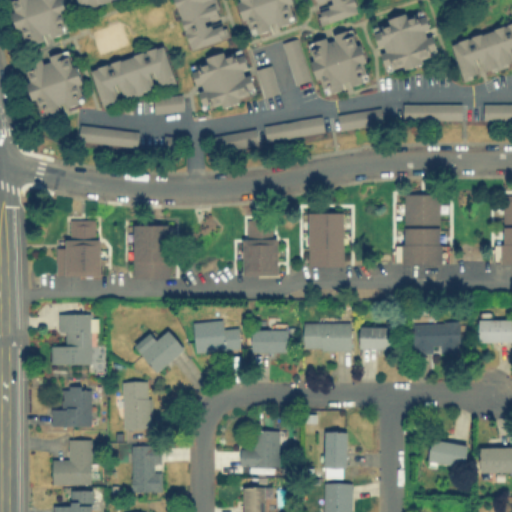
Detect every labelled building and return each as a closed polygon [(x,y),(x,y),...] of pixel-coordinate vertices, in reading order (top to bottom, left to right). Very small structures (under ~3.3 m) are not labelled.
[(6,0),(21,45),(70,30),(60,0),(6,0)] [(173,0),(188,48),(227,36),(215,0),(173,0)] [(236,0),(246,34),(296,20),(290,0),(236,0)] [(311,0),(317,23),(356,12),(352,0),(311,0)] [(383,72),(428,60),(426,52),(435,50),(423,7),(369,21),(383,72)] [(511,20),(449,39),(460,77),(511,62),(511,20)] [(370,79),(355,26),(304,40),(319,93),(370,79)] [(279,41),(295,83),(310,77),(295,36),(279,41)] [(203,112),(246,97),(244,91),(254,88),(240,44),(187,61),(203,112)] [(89,63),(98,102),(174,84),(164,45),(89,63)] [(35,115),(85,102),(70,48),(21,61),(35,115)] [(278,91),(269,63),(254,67),(263,96),(278,91)] [(152,96),(153,112),(183,109),(181,92),(152,96)] [(460,101),(400,101),(400,118),(460,118),(460,101)] [(511,101),(482,101),(482,118),(511,118),(511,101)] [(379,107),(336,111),(338,127),(381,122),(379,107)] [(265,140),(323,130),(320,114),(262,124),(265,140)] [(135,145),(136,129),(78,123),(76,140),(135,145)] [(213,148),(256,145),(255,129),(212,132),(213,148)] [(163,149),(180,149),(180,134),(163,134),(163,149)] [(402,192),(401,261),(439,262),(439,192),(402,192)] [(511,193),(500,193),(500,261),(511,261),(511,193)] [(306,210),(306,264),(343,264),(343,210),(306,210)] [(100,274),(100,218),(67,218),(67,245),(55,245),(55,274),(100,274)] [(276,273),(276,218),(242,218),(242,273),(276,273)] [(131,276),(167,276),(167,222),(131,222),(131,276)] [(49,362),(90,362),(90,311),(58,311),(57,330),(63,330),(63,343),(49,343),(49,362)] [(194,351),(239,347),(237,326),(223,328),(222,318),(191,320),(194,351)] [(511,318),(476,318),(476,340),(511,340),(511,318)] [(350,348),(350,320),(301,320),(301,348),(350,348)] [(410,320),(410,350),(457,350),(457,320),(410,320)] [(390,324),(358,324),(358,347),(390,347),(390,324)] [(292,350),(292,327),(250,327),(250,350),(292,350)] [(133,344),(153,370),(182,347),(167,328),(147,344),(141,337),(133,344)] [(121,379),(122,427),(148,427),(148,379),(121,379)] [(89,424),(89,384),(60,384),(60,404),(49,404),(49,424),(89,424)] [(276,428),(252,428),(252,447),(239,447),(238,464),(249,464),(249,472),(276,472),(276,428)] [(323,476),(345,476),(345,429),(317,429),(317,439),(323,439),(323,476)] [(89,437),(67,437),(67,457),(51,457),(51,482),(89,482),(89,437)] [(427,461),(464,466),(467,443),(430,438),(427,461)] [(130,443),(130,489),(158,489),(158,443),(130,443)] [(511,445),(478,445),(478,470),(511,470),(511,445)] [(349,511),(349,481),(322,481),(322,511),(349,511)] [(263,511),(263,485),(241,485),(241,511),(263,511)] [(90,511),(90,488),(67,488),(67,502),(52,502),(52,511),(90,511)]
